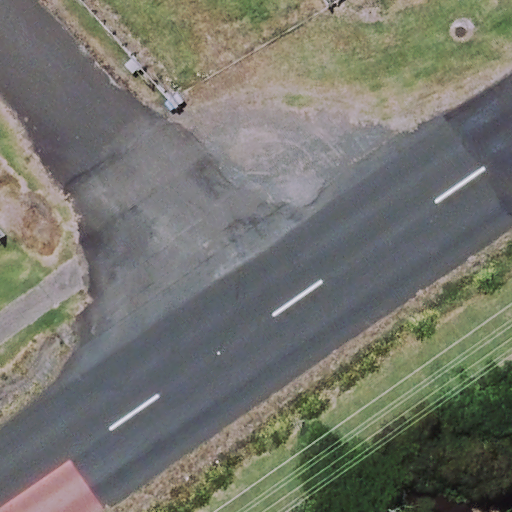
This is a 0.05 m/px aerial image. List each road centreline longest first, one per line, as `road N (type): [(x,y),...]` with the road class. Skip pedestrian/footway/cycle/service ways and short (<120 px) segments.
road 1 (residential): [(242,339),(0,26)]
road 2 (unclassified): [(242,339),(511,150)]
road 3 (unclassified): [(0,501),(242,339)]
